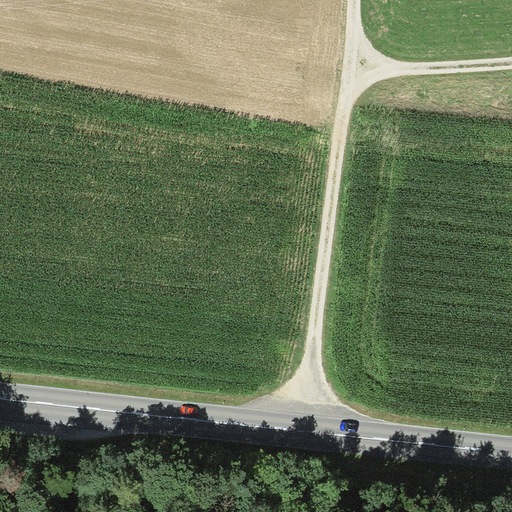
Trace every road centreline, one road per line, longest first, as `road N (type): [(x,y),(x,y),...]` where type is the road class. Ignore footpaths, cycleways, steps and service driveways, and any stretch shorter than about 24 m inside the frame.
road 1 (primary): [(0,399),(511,454)]
road 2 (track): [(299,431),(351,0)]
road 3 (track): [(350,48),(387,69),(511,60)]
